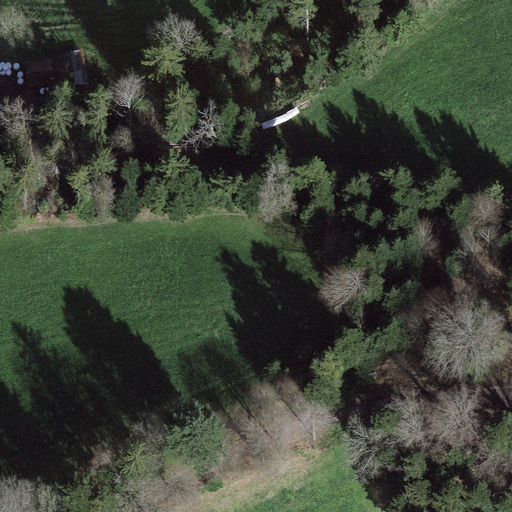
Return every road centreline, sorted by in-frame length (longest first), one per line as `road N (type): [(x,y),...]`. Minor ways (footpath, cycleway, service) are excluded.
road 1 (track): [(0,174),(253,173),(422,189),(511,210)]
road 2 (unclassified): [(511,388),(321,413),(131,511)]
road 3 (track): [(288,0),(206,55),(100,99),(0,102)]
road 4 (track): [(348,408),(439,465),(511,498)]
